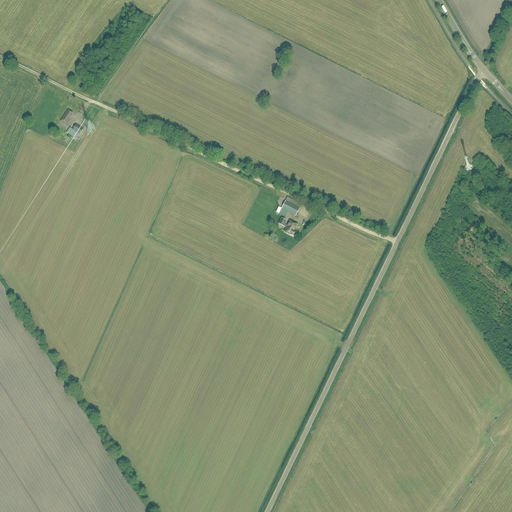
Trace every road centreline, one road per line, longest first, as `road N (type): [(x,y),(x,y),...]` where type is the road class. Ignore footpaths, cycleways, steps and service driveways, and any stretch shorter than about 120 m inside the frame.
road 1 (unclassified): [(265,511),(484,71)]
road 2 (track): [(394,242),(0,57)]
